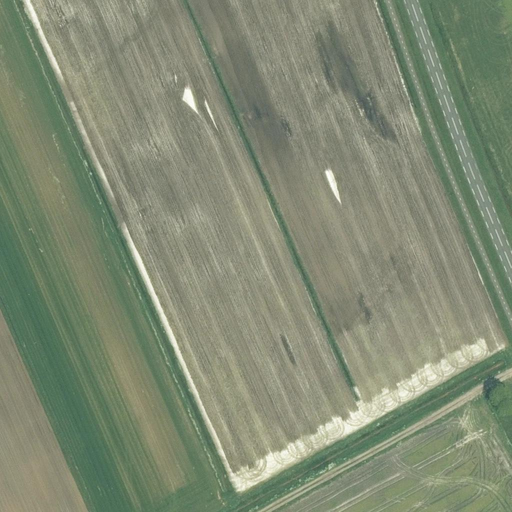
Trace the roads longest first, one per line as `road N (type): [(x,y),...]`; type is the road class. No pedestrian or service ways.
road 1 (primary): [(511,271),(409,0)]
road 2 (track): [(270,511),(511,374)]
